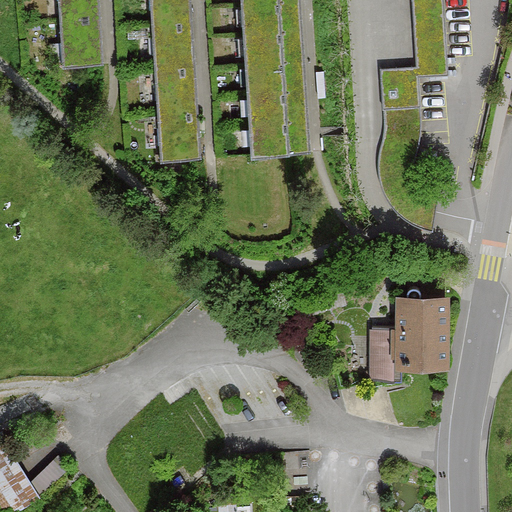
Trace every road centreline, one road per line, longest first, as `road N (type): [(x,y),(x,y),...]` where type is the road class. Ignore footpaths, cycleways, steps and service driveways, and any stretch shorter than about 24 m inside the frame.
road 1 (unclassified): [(463,462),(365,443),(326,420),(308,380),(286,357),(185,359),(134,371),(83,410),(82,435),(99,476),(127,511)]
road 2 (residential): [(511,166),(480,332)]
road 3 (residential): [(480,332),(463,462)]
